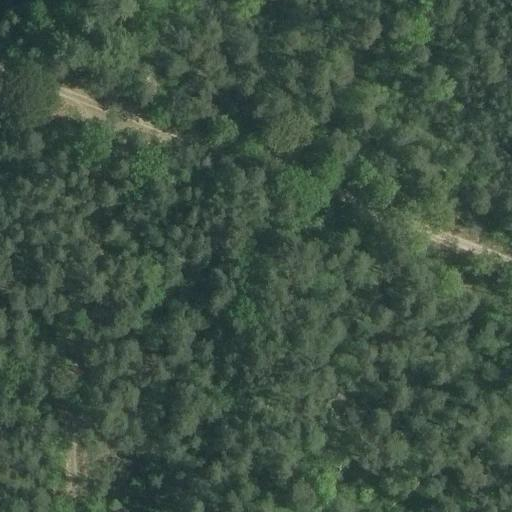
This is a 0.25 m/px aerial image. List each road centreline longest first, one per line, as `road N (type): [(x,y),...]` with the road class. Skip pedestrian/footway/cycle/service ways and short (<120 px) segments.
road 1 (track): [(511,260),(93,104)]
road 2 (track): [(93,104),(93,219),(103,289),(68,402),(73,511)]
